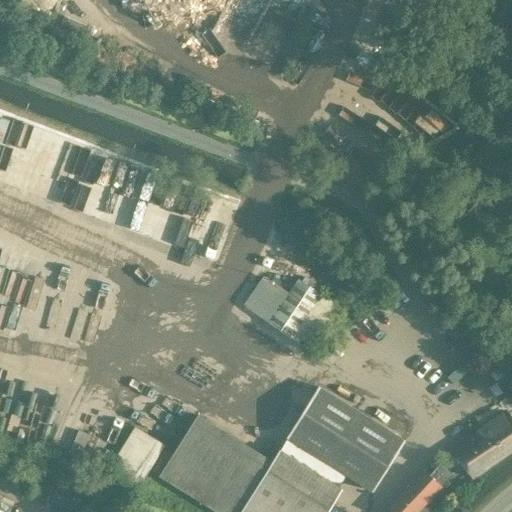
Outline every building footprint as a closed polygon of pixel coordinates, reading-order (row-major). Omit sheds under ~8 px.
[(150,0),(138,0),(139,10),(150,10),(150,0)] [(185,0),(174,0),(177,22),(188,21),(185,0)] [(2,140),(37,155),(45,136),(10,120),(2,140)] [(362,156),(374,166),(395,138),(382,129),(362,156)] [(56,143),(49,167),(92,180),(100,157),(56,143)] [(75,252),(34,382),(74,395),(115,265),(75,252)] [(335,290),(350,276),(336,261),(321,275),(335,290)] [(511,274),(503,279),(511,293),(511,292),(511,274)] [(264,276),(243,306),(310,353),(341,309),(298,279),(288,293),(264,276)] [(494,360),(485,366),(497,383),(506,376),(494,360)] [(407,442),(329,391),(320,385),(287,436),(374,492),(407,442)] [(160,395),(155,404),(176,416),(181,408),(160,395)] [(473,479),(511,452),(511,418),(507,412),(453,450),(473,479)] [(217,511),(241,511),(273,462),(199,415),(160,475),(217,511)] [(165,447),(135,428),(109,469),(139,488),(165,447)] [(70,450),(84,457),(94,437),(80,430),(70,450)] [(323,511),(339,487),(284,452),(246,511),(323,511)] [(424,471),(388,510),(390,511),(419,511),(442,488),(440,486),(451,474),(441,465),(430,477),(424,471)] [(56,490),(51,502),(62,506),(67,495),(56,490)]
